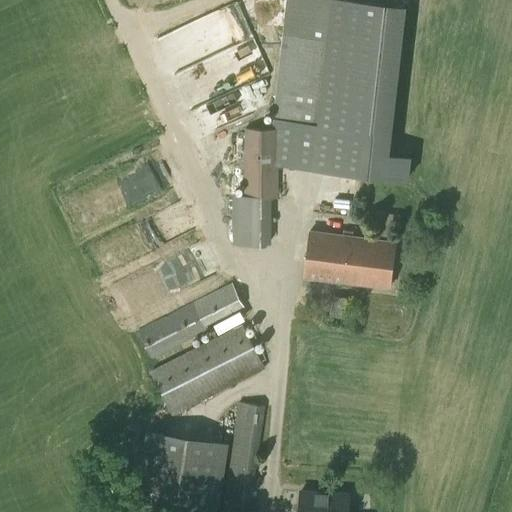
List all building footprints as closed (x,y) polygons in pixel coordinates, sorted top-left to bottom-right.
[(232,195),(234,244),(272,245),(272,197),(279,197),(279,165),(409,180),(412,155),(390,153),(407,4),(374,1),(367,0),(286,0),(272,128),(246,128),(245,195),(232,195)] [(188,109),(271,73),(240,1),(157,36),(188,109)] [(311,230),(305,276),(391,286),(396,240),(311,230)] [(233,281),(139,329),(153,358),(209,330),(207,325),(245,305),(233,281)] [(150,370),(174,415),(266,367),(243,323),(150,370)] [(239,402),(222,511),(249,511),(265,406),(239,402)] [(134,511),(138,511),(218,511),(229,442),(147,429),(134,511)] [(348,511),(349,493),(301,491),(300,511),(348,511)]
